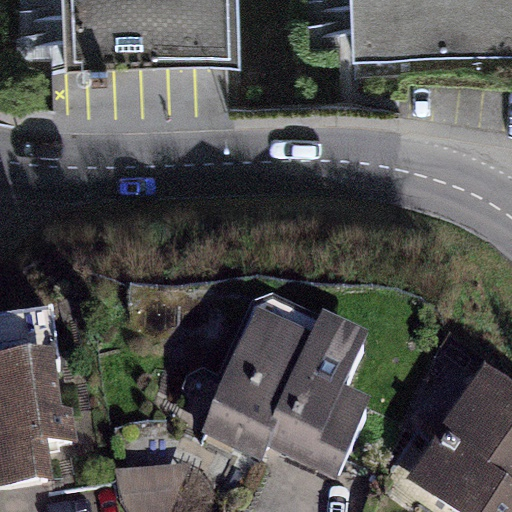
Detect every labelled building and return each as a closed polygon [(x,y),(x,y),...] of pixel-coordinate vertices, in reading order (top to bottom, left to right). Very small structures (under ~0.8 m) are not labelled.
[(244,0),(65,0),(70,74),(248,65),(244,0)] [(511,0),(344,0),(349,60),(511,50),(511,0)] [(336,292),(289,269),(226,394),(285,423),(291,411),(353,442),(392,363),(368,351),(395,296),(346,272),(336,292)] [(75,454),(68,412),(83,409),(69,330),(14,339),(11,321),(0,322),(0,445),(4,467),(75,454)] [(491,511),(511,511),(511,330),(431,441),(504,494),(491,511)]
